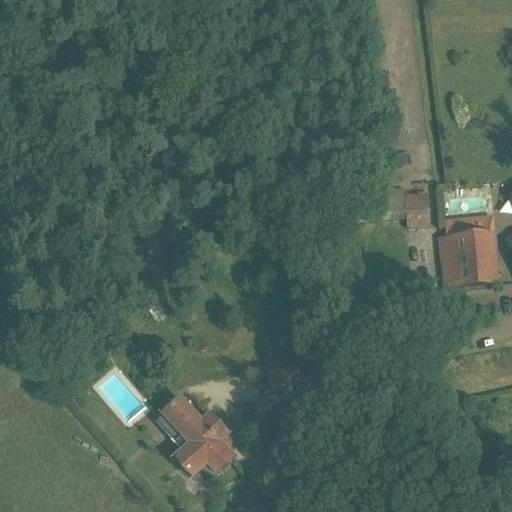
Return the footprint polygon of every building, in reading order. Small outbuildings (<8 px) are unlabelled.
[(414,198),(417,231),(430,230),(428,196),(414,198)] [(405,198),(405,199),(407,232),(417,231),(414,198),(405,198)] [(438,240),(444,294),(498,288),(494,235),(438,240)] [(106,341),(105,350),(116,350),(116,341),(106,341)] [(275,342),(260,345),(268,388),(300,382),(294,352),(277,355),(275,342)] [(161,419),(186,448),(184,450),(172,461),(192,483),(210,468),(218,476),(233,463),(218,445),(226,437),(211,420),(203,427),(181,402),(161,419)] [(511,464),(503,466),(505,476),(511,475),(511,464)]
